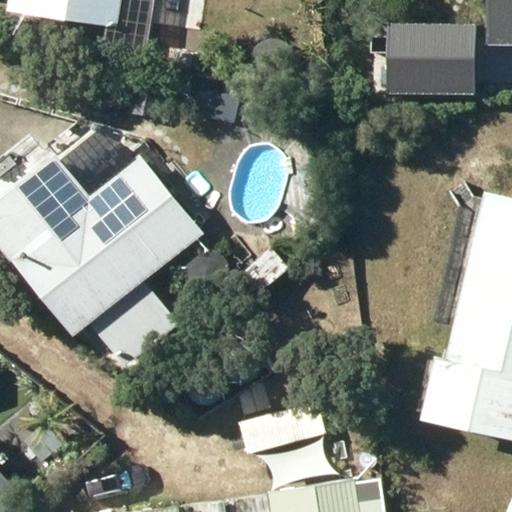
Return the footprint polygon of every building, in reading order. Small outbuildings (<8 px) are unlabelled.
[(21,0),(114,15),(114,11),(146,16),(149,0),(21,0)] [(511,0),(485,0),(485,38),(511,38),(511,0)] [(395,90),(388,39),(358,43),(365,94),(395,90)] [(190,78),(185,103),(207,107),(212,82),(190,78)] [(0,236),(72,327),(88,315),(124,360),(178,317),(143,274),(201,227),(135,145),(128,150),(106,122),(81,116),(42,146),(28,129),(0,151),(0,236)] [(511,191),(480,185),(431,412),(511,429),(511,191)] [(249,258),(228,276),(245,295),(266,277),(249,258)] [(357,511),(354,479),(268,488),(270,511),(357,511)] [(177,511),(177,500),(75,511),(177,511)]
